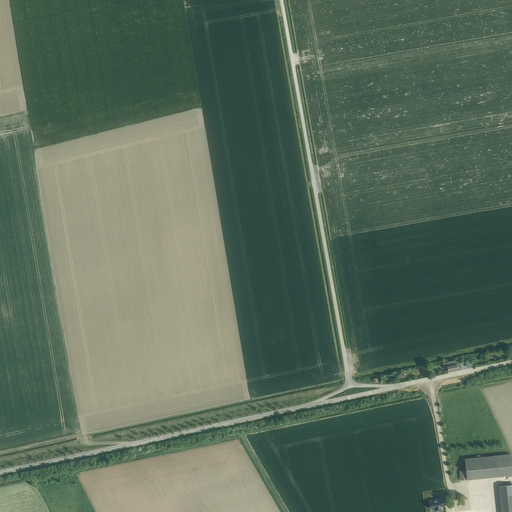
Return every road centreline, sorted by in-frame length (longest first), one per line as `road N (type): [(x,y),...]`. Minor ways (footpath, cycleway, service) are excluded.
road 1 (unclassified): [(348,383),(281,0)]
road 2 (tertiary): [(0,471),(317,402)]
road 3 (tertiary): [(391,386),(511,361)]
